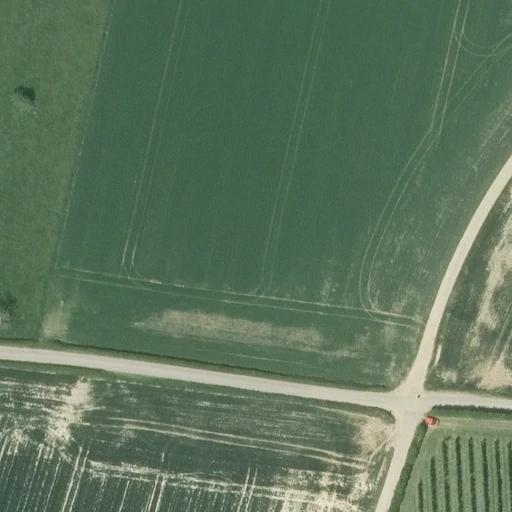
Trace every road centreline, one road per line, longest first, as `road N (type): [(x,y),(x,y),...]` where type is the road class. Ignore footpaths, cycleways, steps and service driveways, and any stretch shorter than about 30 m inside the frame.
road 1 (unclassified): [(410,402),(0,353)]
road 2 (track): [(511,165),(453,272),(410,402)]
